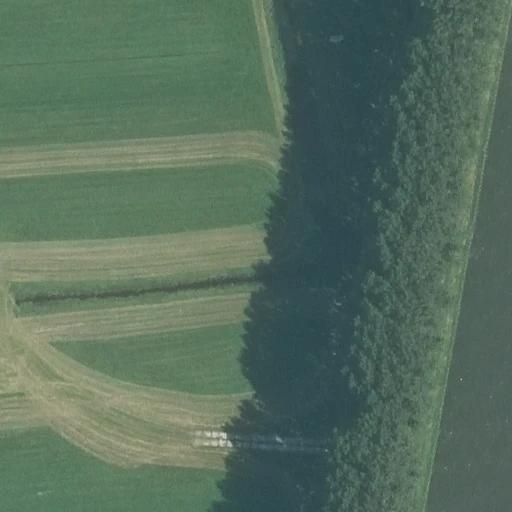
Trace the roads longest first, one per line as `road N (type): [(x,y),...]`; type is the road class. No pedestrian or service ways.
road 1 (unclassified): [(389,511),(472,0)]
road 2 (track): [(398,459),(121,425),(10,343),(0,296)]
